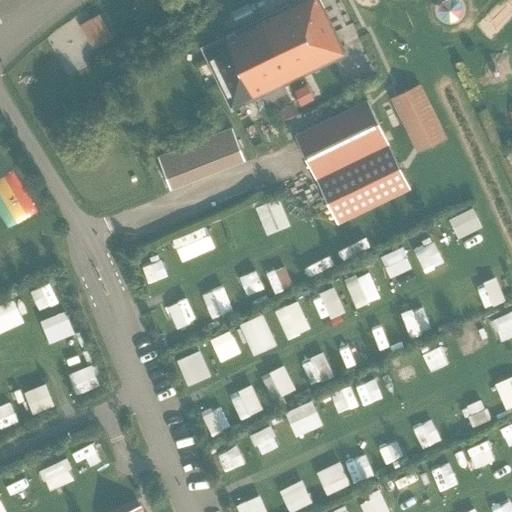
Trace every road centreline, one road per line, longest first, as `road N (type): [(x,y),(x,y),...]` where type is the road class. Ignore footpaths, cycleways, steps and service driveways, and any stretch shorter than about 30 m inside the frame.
road 1 (track): [(198,393),(501,245)]
road 2 (track): [(173,292),(466,168)]
road 3 (track): [(250,479),(511,363)]
